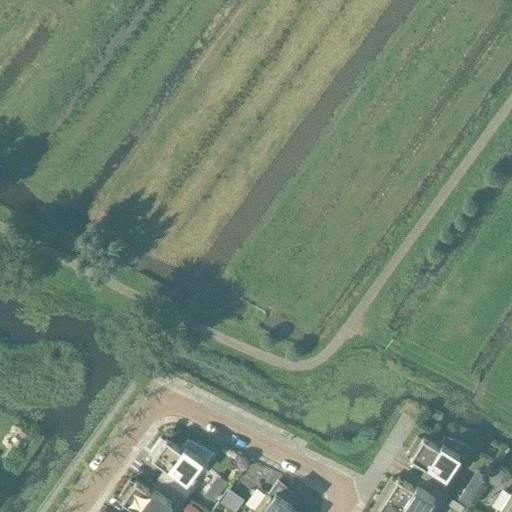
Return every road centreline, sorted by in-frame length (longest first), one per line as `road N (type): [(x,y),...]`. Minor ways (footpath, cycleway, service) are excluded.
road 1 (residential): [(74,511),(142,416),(167,403),(330,478),(339,511)]
road 2 (track): [(511,412),(348,323)]
